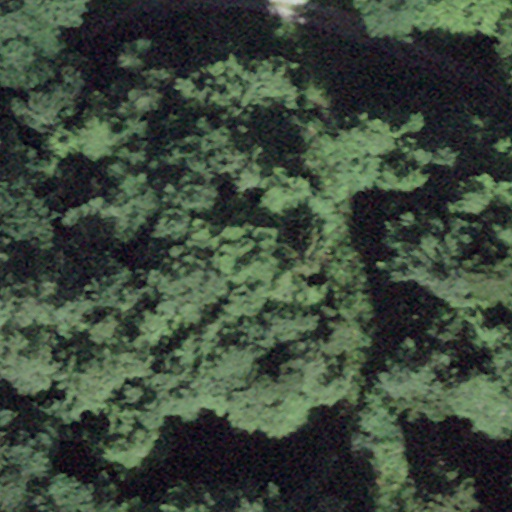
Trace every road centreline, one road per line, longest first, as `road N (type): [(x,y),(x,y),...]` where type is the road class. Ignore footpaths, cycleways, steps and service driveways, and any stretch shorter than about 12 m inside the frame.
road 1 (track): [(306,0),(396,37),(511,112)]
road 2 (track): [(0,72),(143,0)]
